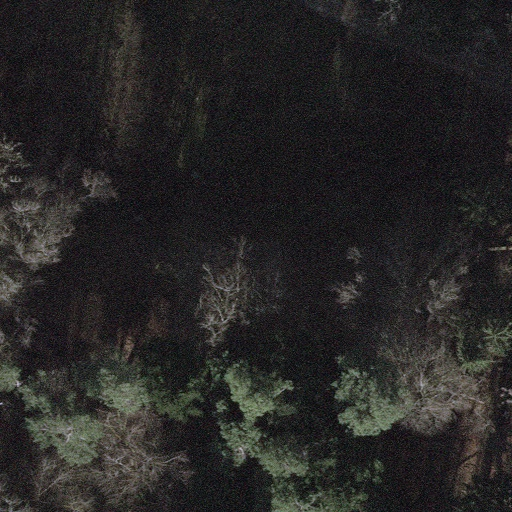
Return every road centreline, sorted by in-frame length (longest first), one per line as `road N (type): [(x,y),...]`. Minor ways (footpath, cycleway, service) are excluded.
road 1 (track): [(0,172),(55,169),(363,67),(417,37)]
road 2 (track): [(511,75),(333,0)]
